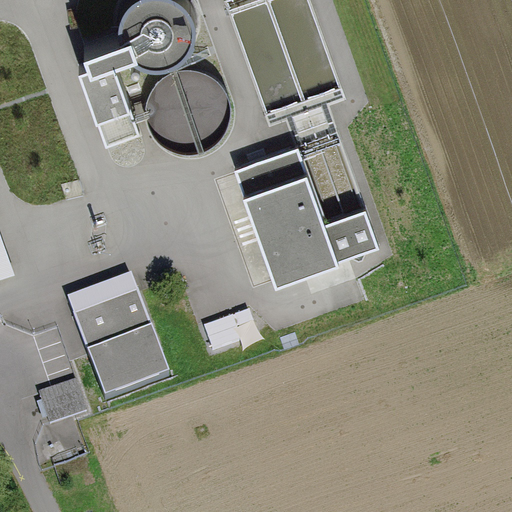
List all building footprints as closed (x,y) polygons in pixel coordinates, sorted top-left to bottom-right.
[(194,0),(121,0),(120,3),(118,16),(118,25),(119,29),(125,40),(128,43),(135,50),(146,55),(159,57),(172,54),(184,48),(192,38),(197,26),(198,12),(194,0)] [(107,140),(142,127),(114,48),(128,43),(125,40),(119,29),(118,25),(85,37),(92,56),(79,60),(107,140)] [(325,220),(298,143),(235,165),(276,279),(378,243),(365,206),(361,206),(329,218),(325,220)] [(69,300),(106,399),(169,375),(132,276),(69,300)] [(249,310),(236,315),(240,327),(254,322),(249,310)] [(233,316),(205,326),(213,350),(242,340),(233,316)] [(50,424),(87,411),(77,380),(39,393),(50,424)]
